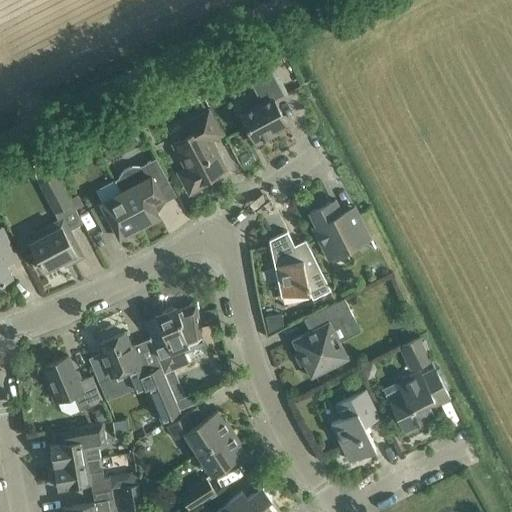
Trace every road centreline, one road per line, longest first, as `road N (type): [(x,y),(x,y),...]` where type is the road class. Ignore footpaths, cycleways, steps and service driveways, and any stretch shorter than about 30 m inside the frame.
road 1 (unclassified): [(0,142),(286,0)]
road 2 (residential): [(338,508),(290,448),(263,390),(213,225)]
road 3 (residential): [(0,331),(61,313),(213,225)]
road 4 (residential): [(338,508),(462,447)]
